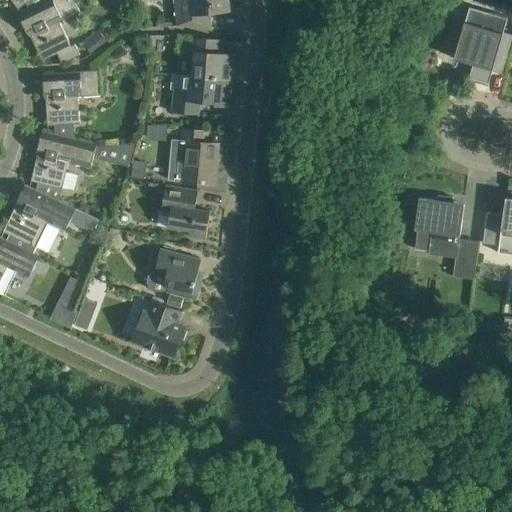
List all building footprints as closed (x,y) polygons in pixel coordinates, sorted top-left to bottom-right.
[(12,0),(19,8),(26,3),(31,8),(48,0),(12,0)] [(81,13),(76,2),(80,0),(48,0),(31,8),(20,13),(43,60),(58,53),(63,63),(81,54),(75,44),(72,46),(60,23),(81,13)] [(174,0),(177,25),(204,27),(202,12),(230,9),(228,0),(174,0)] [(509,17),(470,6),(454,58),(473,64),(470,77),(489,83),(509,17)] [(99,30),(83,42),(91,53),(107,40),(99,30)] [(233,81),(233,80),(235,54),(224,53),(226,39),(194,37),(193,51),(195,51),(192,75),(192,77),(224,80),(233,81)] [(76,138),(75,123),(81,123),(79,96),(102,94),(100,69),(65,72),(45,73),(48,125),(56,124),(57,133),(76,138)] [(192,77),(192,75),(185,75),(184,90),(175,89),(173,112),(199,114),(200,101),(216,103),(215,105),(230,107),(233,81),(224,80),(192,77)] [(204,129),(184,127),(181,127),(180,140),(173,140),(170,179),(182,181),(215,184),(219,143),(203,142),(204,129)] [(76,138),(57,133),(44,130),(31,180),(39,182),(38,189),(38,190),(76,208),(77,208),(60,200),(70,162),(92,167),(94,157),(129,166),(135,144),(98,144),(98,143),(76,138)] [(38,190),(38,189),(27,184),(4,231),(34,245),(45,220),(66,230),(76,208),(38,190)] [(198,189),(179,186),(166,184),(162,212),(171,213),(169,226),(191,230),(190,236),(207,238),(211,210),(196,208),(198,189)] [(438,200),(420,197),(416,229),(432,231),(429,254),(457,258),(465,203),(453,202),(454,196),(439,194),(438,200)] [(504,214),(488,212),(484,242),(500,244),(499,253),(511,254),(511,194),(511,197),(506,197),(504,214)] [(0,235),(0,292),(4,295),(16,271),(29,277),(38,259),(40,254),(9,239),(0,235)] [(202,259),(182,254),(161,248),(156,270),(149,274),(147,282),(150,289),(160,291),(163,290),(177,294),(197,299),(201,281),(196,280),(202,259)] [(476,268),(455,265),(453,276),(475,279),(476,268)] [(170,294),(168,303),(182,306),(184,298),(170,294)] [(183,310),(164,304),(152,299),(148,310),(145,310),(134,342),(174,356),(186,324),(179,322),(183,310)] [(58,303),(51,318),(57,321),(72,327),(78,312),(70,308),(58,303)]
